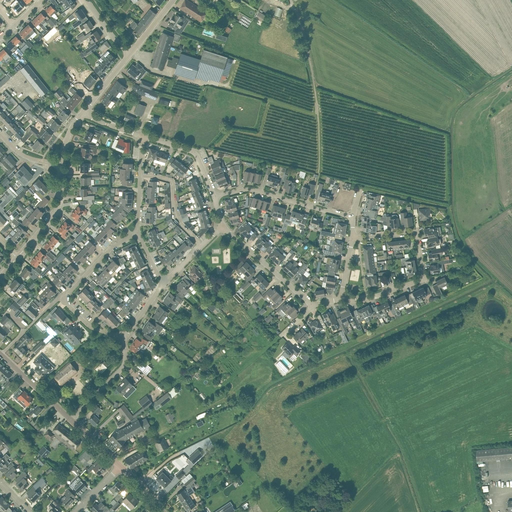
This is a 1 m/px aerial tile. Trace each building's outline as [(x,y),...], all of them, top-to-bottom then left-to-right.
[(23,7),(16,0),(15,0),(11,4),(13,7),(13,8),(17,13),(23,7)] [(201,22),(207,13),(186,0),(185,0),(180,9),(201,22)] [(223,11),(209,4),(207,8),(221,15),(223,11)] [(55,14),(57,12),(51,5),(48,8),(47,7),(46,9),(46,10),(45,10),(51,16),(54,13),(55,14)] [(63,10),(66,15),(72,9),(70,7),(67,10),(66,8),(63,10)] [(71,15),(68,18),(69,20),(70,21),(75,17),(77,16),(80,20),(81,19),(82,19),(86,16),(81,9),(78,11),(77,9),(71,15)] [(142,19),(148,24),(156,14),(150,9),(142,19)] [(259,11),(255,18),(262,22),(266,16),(259,11)] [(36,17),(43,24),(46,22),(43,19),(45,17),(41,13),(36,17)] [(169,26),(175,30),(176,30),(177,28),(178,27),(179,28),(183,23),(181,22),(181,21),(183,18),(176,14),(174,18),(173,17),(170,21),(171,22),(169,26)] [(55,25),(58,23),(52,16),(49,19),(55,25)] [(36,26),(38,24),(41,28),(44,25),(43,24),(36,17),(31,22),(36,26)] [(148,24),(142,19),(138,24),(134,21),(130,26),(140,34),(148,24)] [(85,28),(88,31),(93,27),(89,21),(80,27),(82,30),(85,28)] [(35,32),(32,30),(33,29),(28,24),(24,29),(30,36),(35,32)] [(54,27),(43,37),(47,41),(50,43),(54,39),(52,37),(58,31),(54,27)] [(46,28),(40,34),(42,36),(43,37),(49,31),(46,28)] [(32,38),(30,36),(24,29),(19,33),(25,40),(27,38),(29,41),(32,38)] [(92,34),(90,35),(90,36),(92,39),(89,42),(90,43),(87,45),(89,48),(95,44),(94,42),(101,38),(96,31),(92,34)] [(162,32),(159,42),(170,47),(172,40),(178,42),(180,36),(174,34),(174,36),(167,34),(162,32)] [(15,45),(17,43),(20,46),(23,43),(20,41),(20,40),(16,36),(11,41),(15,45)] [(62,38),(54,44),(57,48),(65,42),(62,38)] [(28,40),(25,43),(26,44),(28,46),(30,49),(33,46),(28,40)] [(24,55),(20,50),(15,45),(11,41),(6,45),(10,50),(10,49),(12,51),(14,49),(16,51),(16,50),(22,57),(24,55)] [(157,49),(151,67),(156,68),(162,70),(170,47),(159,42),(157,49)] [(95,44),(89,48),(92,52),(99,48),(96,44),(95,44)] [(0,52),(0,54),(5,61),(8,58),(7,57),(9,55),(8,54),(8,53),(4,49),(0,52)] [(200,59),(181,53),(179,58),(176,57),(174,66),(176,67),(175,69),(176,73),(193,79),(198,65),(218,71),(223,56),(204,49),(200,59)] [(20,59),(14,52),(12,54),(18,61),(20,59)] [(10,66),(5,61),(0,54),(0,60),(3,63),(4,63),(9,68),(10,66)] [(84,83),(83,83),(89,88),(96,80),(91,75),(90,76),(88,74),(91,72),(85,65),(84,65),(83,64),(84,63),(77,54),(75,55),(81,63),(80,64),(82,67),(81,69),(80,68),(79,70),(80,72),(82,71),(87,76),(82,81),(84,83)] [(107,57),(103,62),(108,67),(116,59),(110,54),(107,57)] [(102,72),(103,73),(108,67),(103,62),(100,59),(98,61),(98,63),(100,65),(97,67),(94,70),(100,75),(102,72)] [(16,67),(13,69),(17,72),(23,66),(20,63),(18,65),(16,67)] [(134,79),(135,79),(138,81),(140,78),(137,76),(140,73),(144,74),(146,71),(142,68),(143,68),(138,63),(135,67),(132,64),(127,71),(130,74),(129,74),(134,79)] [(49,90),(27,64),(20,70),(41,96),(49,90)] [(70,78),(66,73),(61,77),(65,82),(70,78)] [(0,86),(1,87),(10,78),(6,75),(0,81),(0,86)] [(123,94),(127,88),(117,81),(109,91),(119,98),(122,94),(123,94)] [(152,99),(155,92),(133,84),(131,89),(136,91),(136,93),(152,99)] [(59,101),(62,105),(64,108),(67,105),(72,109),(77,104),(71,99),(68,102),(63,95),(64,95),(59,89),(59,90),(55,85),(50,90),(58,99),(59,99),(60,100),(59,101)] [(76,93),(77,92),(72,88),(69,91),(74,95),(71,99),(77,104),(82,98),(76,93)] [(5,91),(2,94),(7,99),(10,96),(5,91)] [(109,91),(101,102),(107,106),(112,100),(116,103),(119,99),(119,98),(109,91)] [(34,104),(27,98),(21,103),(28,110),(34,104)] [(141,116),(145,106),(137,103),(133,113),(141,116)] [(61,113),(57,117),(63,122),(68,115),(66,114),(68,112),(64,108),(62,105),(58,111),(61,113)] [(55,114),(49,108),(46,111),(53,116),(55,114)] [(9,114),(5,109),(0,113),(0,119),(2,121),(9,114)] [(23,109),(21,111),(20,112),(16,116),(19,119),(26,112),(23,109)] [(36,119),(43,125),(46,121),(39,115),(37,118),(31,112),(30,114),(36,119)] [(13,118),(9,114),(2,121),(6,125),(11,120),(13,118)] [(136,118),(126,114),(123,120),(134,124),(136,118)] [(155,124),(158,118),(152,116),(150,122),(155,124)] [(55,122),(52,119),(47,124),(55,131),(60,125),(55,121),(55,122)] [(14,123),(11,120),(6,125),(5,126),(8,129),(9,128),(10,130),(18,122),(16,120),(14,123)] [(10,130),(14,134),(21,128),(23,126),(19,121),(18,122),(10,130)] [(35,136),(38,132),(32,127),(32,128),(29,131),(32,133),(35,136)] [(25,132),(21,128),(14,134),(19,139),(24,134),(25,132)] [(49,139),(51,135),(46,131),(42,128),(40,130),(41,131),(38,134),(46,141),(47,141),(48,142),(50,139),(49,139)] [(97,140),(98,140),(101,135),(102,135),(104,133),(106,134),(105,136),(108,137),(110,134),(105,131),(104,132),(101,130),(100,132),(94,130),(93,133),(87,131),(84,138),(96,143),(97,140)] [(24,143),(32,133),(29,131),(28,133),(21,141),(24,143)] [(115,140),(112,147),(116,149),(117,146),(125,150),(125,152),(129,152),(129,142),(125,142),(123,142),(123,141),(124,140),(120,138),(119,139),(118,142),(115,140)] [(38,151),(43,145),(38,141),(33,146),(31,143),(29,145),(32,149),(33,148),(38,151)] [(95,154),(96,146),(89,145),(88,149),(82,148),(81,156),(87,157),(87,159),(90,160),(91,159),(92,156),(91,155),(89,154),(89,153),(95,154)] [(166,163),(168,155),(157,151),(148,148),(147,151),(149,152),(146,161),(149,161),(150,159),(154,160),(154,159),(166,163)] [(11,157),(9,155),(3,160),(4,161),(2,163),(4,165),(8,170),(5,173),(8,176),(11,173),(16,168),(13,166),(16,163),(12,158),(11,159),(10,158),(11,157)] [(179,162),(175,159),(170,165),(175,168),(179,162)] [(212,170),(213,171),(221,168),(224,166),(222,162),(221,162),(220,159),(217,160),(213,162),(214,164),(211,166),(212,169),(211,170),(212,170)] [(120,168),(120,170),(119,170),(119,171),(118,177),(119,177),(120,177),(120,179),(122,179),(122,185),(131,185),(132,180),(129,179),(130,169),(132,169),(132,161),(123,161),(123,168),(120,168)] [(184,166),(179,162),(175,168),(179,171),(184,166)] [(88,163),(80,164),(81,172),(88,172),(88,168),(91,168),(91,163),(88,163)] [(14,174),(17,177),(16,178),(18,180),(22,177),(28,171),(23,166),(14,174)] [(184,166),(179,171),(183,175),(188,169),(184,166)] [(222,170),(221,168),(213,171),(213,172),(213,173),(214,174),(215,176),(226,172),(225,169),(222,170)] [(33,176),(28,171),(22,177),(24,179),(21,182),(24,184),(33,176)] [(217,181),(217,182),(228,177),(226,174),(227,173),(227,172),(226,172),(215,176),(216,179),(216,180),(217,181)] [(284,174),(283,179),(282,181),(285,181),(283,188),(286,189),(286,191),(293,193),(294,188),(296,183),(292,182),(292,181),(286,179),(287,175),(284,174)] [(270,175),(270,177),(268,176),(265,185),(266,185),(266,184),(268,184),(267,185),(271,186),(274,175),(272,175),(270,175)] [(280,180),(278,179),(278,178),(277,176),(274,175),(271,186),(275,187),(277,187),(276,188),(277,188),(280,180)] [(7,177),(1,183),(5,187),(10,181),(7,177)] [(81,177),(81,185),(88,185),(88,187),(90,187),(92,187),(92,185),(91,185),(91,177),(87,177),(81,177)] [(217,184),(218,184),(219,187),(223,185),(224,188),(231,185),(228,177),(217,182),(218,182),(217,184)] [(197,184),(195,178),(188,181),(190,187),(197,184)] [(33,189),(36,192),(43,184),(39,179),(31,187),(33,189)] [(312,194),(315,185),(309,183),(307,188),(303,186),(301,196),(307,198),(309,193),(312,194)] [(319,201),(323,202),(326,194),(320,192),(323,184),(319,183),(317,190),(315,198),(318,199),(317,201),(318,201),(318,200),(320,200),(319,201)] [(43,184),(36,192),(35,192),(41,199),(45,196),(46,196),(46,195),(47,194),(50,191),(43,184)] [(197,184),(190,187),(192,191),(191,192),(199,188),(197,184)] [(22,187),(13,195),(14,197),(15,198),(22,191),(24,189),(22,187)] [(25,194),(24,193),(28,189),(26,187),(24,189),(22,191),(15,198),(18,201),(25,194)] [(93,187),(92,187),(90,187),(90,189),(80,189),(81,196),(83,196),(83,200),(88,200),(94,200),(94,196),(88,196),(86,196),(86,192),(93,192),(93,187)] [(119,192),(119,198),(132,199),(132,194),(131,194),(132,192),(129,192),(129,189),(117,188),(117,192),(119,192)] [(199,188),(191,192),(193,197),(200,194),(198,189),(199,189),(199,188)] [(326,191),(326,194),(323,202),(327,203),(329,203),(328,204),(329,204),(331,196),(328,194),(328,191),(326,191)] [(200,194),(193,197),(195,202),(202,199),(200,194)] [(367,197),(365,203),(374,205),(378,206),(379,201),(380,196),(373,195),(372,199),(367,197)] [(252,206),(255,207),(258,199),(256,198),(256,197),(255,198),(254,197),(253,198),(249,197),(249,206),(251,207),(252,206)] [(122,205),(131,209),(132,205),(131,205),(131,203),(132,203),(132,199),(119,198),(119,200),(122,200),(122,205)] [(226,207),(235,204),(234,198),(225,200),(225,204),(225,205),(226,205),(226,206),(226,207)] [(202,199),(195,202),(197,207),(204,204),(202,199)] [(265,201),(263,200),(261,209),(267,211),(269,202),(267,201),(266,200),(265,201)] [(18,201),(15,204),(22,211),(25,208),(23,206),(18,201)] [(32,209),(30,212),(38,219),(43,213),(40,211),(44,206),(40,203),(36,208),(37,209),(35,211),(32,209)] [(374,209),(374,205),(365,203),(364,208),(370,210),(369,213),(377,215),(378,210),(374,209)] [(235,204),(226,207),(228,212),(228,213),(237,210),(235,204)] [(129,212),(131,209),(122,205),(119,208),(116,206),(115,207),(124,216),(127,213),(128,211),(129,212)] [(274,219),(276,219),(279,207),(273,205),(270,214),(275,216),(274,219)] [(75,211),(80,215),(82,213),(85,215),(88,212),(84,209),(83,210),(78,206),(75,211)] [(115,220),(117,218),(120,221),(124,216),(115,207),(114,209),(116,211),(113,214),(111,212),(109,214),(115,220)] [(286,209),(279,207),(276,219),(277,220),(278,217),(283,218),(286,209)] [(197,218),(209,215),(208,215),(207,215),(206,210),(201,211),(200,209),(194,211),(194,213),(196,213),(197,215),(198,215),(199,217),(197,218)] [(420,220),(430,219),(429,213),(430,213),(429,209),(418,210),(419,213),(420,220)] [(16,210),(11,215),(14,218),(19,214),(16,210)] [(237,210),(228,213),(228,214),(229,219),(239,216),(237,210)] [(74,220),(77,223),(80,220),(78,218),(80,215),(75,211),(71,215),(75,219),(74,220)] [(291,215),(286,214),(284,222),(291,224),(292,220),(295,221),(298,213),(292,211),(291,215)] [(33,224),(38,219),(30,212),(26,217),(27,218),(23,223),(27,226),(30,222),(33,224)] [(406,212),(400,213),(401,220),(404,220),(404,226),(412,225),(411,217),(407,217),(406,212)] [(5,213),(0,217),(0,225),(1,226),(5,223),(8,220),(9,219),(10,218),(9,217),(5,213)] [(297,226),(304,229),(307,220),(302,219),(303,214),(298,213),(295,221),(298,222),(297,226)] [(377,215),(369,213),(368,217),(362,216),(361,222),(371,222),(371,219),(376,219),(377,215)] [(391,215),(392,216),(386,217),(387,226),(391,226),(391,228),(399,227),(398,218),(397,218),(397,216),(397,215),(395,215),(391,215)] [(239,216),(229,219),(230,220),(229,221),(230,222),(231,225),(240,223),(239,216)] [(320,219),(312,217),(310,225),(315,226),(314,229),(320,231),(322,224),(319,223),(320,219)] [(16,226),(12,230),(21,238),(26,232),(21,228),(23,225),(19,222),(14,218),(11,222),(16,226)] [(337,225),(337,228),(345,230),(346,224),(338,223),(339,219),(332,218),(331,224),(337,225)] [(88,223),(87,221),(85,219),(83,221),(84,222),(80,228),(82,230),(89,223),(88,223)] [(111,219),(108,222),(107,221),(105,223),(113,230),(115,228),(114,227),(116,225),(111,219)] [(185,221),(183,222),(189,229),(193,225),(190,222),(189,222),(189,220),(185,221)] [(62,226),(67,231),(69,228),(72,230),(75,227),(71,224),(70,225),(65,221),(62,226)] [(240,231),(245,236),(253,226),(252,225),(250,227),(247,224),(247,223),(245,221),(242,224),(245,226),(240,231)] [(370,233),(376,232),(376,226),(371,226),(371,222),(361,222),(361,227),(364,227),(363,232),(370,232),(370,233)] [(113,230),(105,223),(103,225),(102,224),(101,226),(111,236),(113,234),(111,233),(113,230)] [(65,233),(67,231),(62,226),(58,230),(62,234),(61,236),(64,239),(67,235),(65,233)] [(96,231),(99,234),(105,239),(108,237),(109,238),(111,236),(101,226),(96,231)] [(257,237),(260,234),(261,232),(258,230),(258,229),(256,227),(255,227),(253,226),(245,236),(250,240),(254,235),(257,237)] [(330,232),(329,236),(338,238),(338,234),(344,236),(345,230),(337,228),(333,227),(332,233),(330,232)] [(427,229),(424,229),(425,234),(425,236),(427,235),(428,238),(437,236),(436,233),(439,233),(438,227),(433,228),(432,228),(430,228),(429,228),(428,228),(427,229)] [(155,235),(158,234),(157,231),(155,232),(154,229),(148,232),(149,235),(148,236),(149,238),(155,235)] [(9,241),(11,239),(17,243),(21,238),(12,230),(9,234),(5,238),(9,241)] [(77,238),(80,241),(82,239),(81,238),(85,234),(83,231),(77,238)] [(105,239),(99,234),(95,238),(102,245),(104,243),(103,242),(105,239)] [(150,243),(159,239),(158,237),(156,238),(155,235),(149,238),(150,241),(149,241),(150,243)] [(54,246),(58,240),(53,236),(48,241),(54,246)] [(255,244),(260,248),(268,239),(267,237),(265,239),(261,236),(255,244)] [(334,242),(333,246),(342,248),(343,242),(337,241),(338,238),(329,236),(329,239),(332,240),(331,242),(334,242)] [(428,241),(426,241),(426,243),(427,248),(430,247),(431,247),(433,247),(433,246),(436,246),(436,245),(441,244),(440,239),(437,239),(437,236),(428,238),(428,241)] [(185,240),(183,241),(190,248),(194,244),(188,238),(186,241),(185,240)] [(159,239),(150,243),(151,245),(152,245),(154,248),(160,245),(158,242),(160,241),(159,239)] [(271,245),(273,243),(268,239),(260,248),(265,253),(266,251),(268,253),(273,247),(271,245)] [(402,240),(403,249),(409,248),(408,243),(411,242),(411,239),(402,240)] [(54,246),(48,241),(44,247),(49,251),(54,246)] [(93,249),(96,247),(90,241),(86,246),(93,253),(95,251),(93,249)] [(180,246),(185,251),(188,249),(189,250),(190,248),(183,241),(182,243),(183,244),(180,246)] [(131,243),(122,248),(123,251),(125,250),(126,252),(129,250),(130,254),(138,250),(135,245),(133,246),(131,243)] [(364,253),(373,252),(372,246),(366,247),(366,244),(363,245),(364,253)] [(342,248),(333,246),(330,245),(329,251),(329,254),(334,255),(335,252),(341,253),(342,248)] [(82,250),(87,256),(90,253),(91,255),(93,253),(86,246),(82,250)] [(177,247),(175,249),(182,256),(184,254),(183,253),(185,251),(180,246),(178,248),(177,247)] [(275,246),(273,247),(268,253),(270,255),(269,256),(274,261),(282,251),(281,250),(279,252),(275,249),(277,248),(275,246)] [(442,255),(441,248),(434,249),(435,252),(428,253),(429,261),(438,260),(438,256),(442,255)] [(181,257),(182,256),(175,249),(172,252),(178,259),(180,256),(181,257)] [(78,255),(85,261),(87,260),(85,258),(87,256),(82,250),(78,255)] [(130,254),(132,256),(129,257),(131,259),(140,255),(138,250),(130,254)] [(40,251),(35,257),(41,262),(43,259),(45,260),(46,258),(51,263),(54,259),(53,259),(50,256),(47,253),(46,253),(48,255),(46,257),(40,251)] [(172,252),(171,251),(167,255),(173,261),(175,259),(176,260),(178,259),(172,252)] [(284,252),(282,251),(274,261),(279,265),(283,260),(285,261),(293,253),(290,251),(287,255),(284,252)] [(66,257),(62,253),(56,259),(58,261),(60,263),(66,257)] [(295,255),(293,253),(285,261),(288,258),(291,260),(295,255)] [(169,265),(173,261),(167,255),(166,254),(164,256),(165,257),(163,259),(169,265)] [(83,263),(85,261),(78,255),(73,259),(79,265),(82,262),(83,263)] [(130,262),(134,261),(135,263),(142,260),(140,255),(131,259),(129,260),(130,262)] [(41,262),(35,257),(30,262),(36,267),(34,269),(40,274),(43,271),(37,266),(41,262)] [(406,267),(415,265),(414,260),(409,260),(408,257),(405,258),(401,258),(402,262),(405,261),(406,267)] [(111,262),(109,265),(115,270),(119,266),(112,259),(110,261),(111,262)] [(135,270),(145,265),(142,260),(135,263),(136,266),(133,267),(135,270)] [(293,263),(290,260),(283,269),(287,272),(296,262),(295,260),(293,263)] [(240,270),(243,273),(250,266),(246,262),(244,263),(242,261),(234,269),(238,272),(240,270)] [(298,263),(296,262),(287,272),(292,276),(299,268),(296,266),(298,263)] [(307,264),(306,264),(302,269),(296,276),(299,279),(298,280),(301,283),(300,284),(302,286),(311,276),(305,270),(306,267),(308,265),(307,264)] [(434,265),(429,266),(431,274),(444,271),(442,264),(438,264),(434,265)] [(76,273),(78,271),(70,265),(66,269),(72,274),(74,272),(76,273)] [(103,268),(111,275),(115,270),(109,265),(107,267),(105,266),(103,268)] [(191,274),(189,277),(194,283),(203,274),(202,274),(205,271),(198,265),(199,266),(196,268),(194,266),(192,268),(193,269),(190,273),(191,274)] [(403,267),(405,276),(411,275),(411,272),(416,271),(415,265),(406,267),(403,267)] [(254,270),(250,266),(243,273),(246,275),(243,278),(247,281),(248,281),(255,274),(253,272),(254,270)] [(43,271),(40,274),(43,277),(48,272),(49,270),(48,268),(47,267),(46,267),(43,271)] [(31,271),(30,272),(26,268),(20,274),(25,278),(28,275),(35,280),(40,274),(34,270),(32,272),(31,271)] [(113,277),(111,275),(103,268),(102,270),(103,271),(101,273),(107,279),(109,281),(113,277)] [(141,275),(142,278),(150,274),(147,269),(143,271),(141,268),(134,272),(137,277),(141,275)] [(375,273),(375,268),(366,269),(367,274),(367,276),(373,276),(373,273),(375,273)] [(72,274),(66,269),(62,273),(69,280),(71,278),(69,277),(72,274)] [(56,276),(57,277),(58,278),(64,283),(66,281),(67,282),(69,280),(62,273),(60,271),(56,276)] [(55,279),(52,281),(58,287),(61,284),(62,285),(64,283),(58,278),(57,277),(52,273),(50,275),(55,279)] [(106,283),(104,281),(107,279),(101,273),(98,276),(97,275),(95,277),(98,279),(96,281),(102,287),(106,283)] [(142,278),(143,280),(140,282),(141,284),(142,284),(152,279),(150,274),(142,278)] [(258,284),(264,279),(259,274),(251,281),(254,284),(256,282),(258,284)] [(324,276),(323,282),(326,282),(335,284),(336,284),(337,282),(337,279),(336,278),(334,278),(329,277),(330,275),(328,274),(327,277),(324,276)] [(376,275),(373,276),(367,276),(364,277),(366,286),(377,285),(376,275)] [(447,284),(444,277),(435,281),(437,284),(432,286),(437,296),(442,294),(439,288),(447,284)] [(183,279),(180,282),(189,292),(190,292),(195,287),(193,286),(195,284),(194,284),(191,280),(189,282),(185,278),(183,280),(183,279)] [(152,279),(142,284),(144,288),(143,288),(145,292),(147,292),(148,295),(149,296),(152,291),(150,286),(154,284),(152,279)] [(259,289),(261,291),(269,284),(264,279),(258,284),(261,287),(259,289)] [(15,291),(18,288),(21,290),(25,286),(22,283),(21,284),(15,280),(10,286),(9,286),(11,288),(12,288),(15,291)] [(97,285),(93,280),(89,284),(94,289),(97,285)] [(46,285),(42,289),(50,298),(55,293),(51,289),(54,287),(47,281),(45,283),(46,285)] [(251,284),(248,281),(247,281),(241,287),(244,290),(251,284)] [(177,286),(175,288),(180,292),(178,294),(181,297),(182,298),(185,296),(188,293),(187,293),(189,292),(180,282),(177,285),(177,286)] [(326,283),(325,288),(331,289),(330,290),(333,291),(335,284),(326,282),(326,283)] [(87,287),(78,295),(82,299),(90,292),(87,290),(89,289),(87,287)] [(418,290),(421,298),(431,293),(428,287),(424,289),(423,287),(418,290)] [(270,288),(267,291),(262,296),(265,299),(267,296),(271,300),(279,292),(278,291),(277,291),(274,289),(273,290),(270,288)] [(47,300),(50,298),(42,289),(39,292),(41,294),(39,296),(41,299),(39,301),(44,306),(49,301),(47,300)] [(136,289),(135,291),(134,291),(132,293),(142,300),(145,296),(136,289)] [(417,300),(421,298),(418,290),(408,294),(411,300),(413,303),(413,305),(414,305),(418,303),(417,300)] [(94,297),(90,292),(82,299),(87,303),(94,297)] [(253,298),(253,299),(251,300),(254,302),(255,301),(262,295),(259,292),(253,298)] [(280,293),(279,292),(271,300),(268,302),(274,309),(278,305),(282,301),(282,300),(281,299),(282,297),(280,294),(280,293)] [(138,304),(142,300),(132,293),(129,298),(138,304)] [(166,297),(163,302),(167,305),(171,308),(173,309),(174,310),(176,307),(175,306),(173,304),(176,301),(179,303),(181,300),(182,299),(180,296),(176,293),(175,293),(176,294),(176,293),(177,294),(175,297),(174,296),(171,294),(167,298),(166,297)] [(236,294),(234,296),(240,302),(242,300),(236,294)] [(17,297),(14,300),(15,300),(17,303),(21,306),(25,301),(28,298),(24,295),(21,298),(20,299),(20,300),(17,297)] [(88,307),(90,309),(99,299),(95,295),(94,297),(87,303),(89,306),(88,307)] [(413,303),(411,300),(408,302),(405,295),(399,297),(403,305),(408,303),(409,305),(413,303)] [(101,306),(104,308),(112,299),(110,297),(101,306)] [(398,310),(398,308),(403,305),(399,297),(393,300),(394,301),(391,303),(395,311),(398,310)] [(135,309),(138,304),(129,298),(126,302),(135,309)] [(101,302),(99,299),(90,309),(91,311),(93,310),(95,312),(101,307),(99,304),(101,302)] [(104,308),(106,310),(114,301),(112,299),(104,308)] [(15,300),(9,307),(15,312),(21,306),(17,303),(15,300)] [(121,308),(122,310),(127,314),(129,311),(132,313),(135,309),(126,302),(125,301),(122,304),(121,303),(118,305),(121,308)] [(28,306),(29,307),(25,312),(28,315),(29,314),(33,318),(38,313),(35,310),(36,310),(32,306),(35,304),(32,302),(28,306)] [(285,315),(286,313),(293,306),(292,305),(291,305),(291,306),(288,303),(286,305),(284,302),(279,307),(276,310),(278,313),(279,312),(283,316),(285,315)] [(387,302),(382,305),(386,312),(391,310),(387,302)] [(376,314),(375,311),(372,312),(369,305),(363,308),(366,316),(369,315),(370,317),(376,314)] [(387,315),(386,312),(382,305),(374,309),(375,311),(376,314),(379,319),(387,315)] [(410,308),(406,310),(407,314),(413,311),(416,309),(414,305),(413,305),(412,307),(412,308),(410,308)] [(203,306),(197,311),(200,314),(206,309),(203,306)] [(296,308),(293,306),(286,313),(287,315),(288,314),(293,319),(298,314),(296,312),(298,310),(298,309),(297,307),(296,308)] [(159,325),(161,322),(161,323),(168,313),(160,307),(155,313),(156,313),(153,317),(156,319),(155,321),(159,325)] [(345,309),(342,310),(349,323),(351,323),(349,319),(353,317),(351,314),(350,312),(351,312),(350,311),(348,307),(345,308),(345,309)] [(49,312),(42,319),(45,322),(50,318),(51,320),(53,319),(55,318),(60,323),(63,320),(65,319),(66,317),(63,313),(59,308),(58,309),(52,315),(49,312)] [(356,317),(359,323),(364,320),(365,322),(367,322),(369,321),(366,316),(363,308),(357,311),(358,314),(355,315),(356,317)] [(109,315),(105,310),(98,317),(99,319),(101,318),(103,320),(105,319),(109,315)] [(339,311),(337,312),(339,317),(339,318),(340,319),(342,323),(345,321),(347,324),(349,323),(342,310),(340,311),(339,311)] [(325,314),(322,315),(328,326),(330,325),(333,331),(339,328),(333,315),(330,316),(329,312),(328,312),(327,312),(324,313),(325,314)] [(109,315),(105,319),(107,321),(106,323),(107,325),(114,318),(110,313),(109,315)] [(311,321),(307,323),(309,327),(310,326),(314,333),(320,330),(321,333),(325,331),(323,328),(326,327),(320,314),(317,316),(318,319),(312,322),(311,321)] [(0,328),(9,319),(5,315),(0,320),(0,328)] [(113,328),(119,322),(114,318),(107,325),(109,326),(110,325),(113,328)] [(9,319),(0,328),(0,337),(2,340),(11,331),(9,329),(15,324),(9,319)] [(158,331),(157,330),(161,326),(159,325),(155,321),(153,324),(149,321),(145,326),(153,331),(155,333),(156,333),(158,331)] [(65,326),(61,330),(76,345),(81,340),(80,339),(83,336),(80,332),(80,331),(75,326),(73,328),(70,325),(67,328),(65,326)] [(151,334),(153,331),(145,326),(142,331),(146,333),(144,336),(150,340),(154,336),(151,334)] [(50,334),(42,342),(45,344),(46,345),(57,334),(54,331),(50,328),(47,331),(50,334)] [(302,328),(294,336),(300,342),(308,334),(302,328)] [(13,349),(21,357),(27,351),(23,347),(31,339),(26,334),(18,341),(19,342),(13,349)] [(143,349),(148,342),(141,337),(139,340),(137,338),(134,343),(133,342),(129,348),(136,353),(140,347),(143,349)] [(35,354),(43,347),(39,343),(32,350),(35,354)] [(287,343),(282,348),(289,356),(288,357),(292,361),(298,356),(297,355),(300,351),(294,345),(292,347),(287,343)] [(311,359),(305,352),(300,356),(303,359),(304,359),(308,362),(311,359)] [(36,358),(37,358),(33,362),(38,366),(34,370),(39,375),(43,372),(46,375),(50,372),(55,367),(48,360),(47,360),(41,354),(36,358)] [(69,362),(54,376),(61,385),(77,372),(69,362)] [(281,363),(278,366),(285,373),(288,370),(282,363),(281,363)] [(145,367),(142,370),(147,374),(152,368),(147,364),(145,367)] [(6,368),(0,374),(0,380),(2,378),(5,381),(12,374),(6,368)] [(123,382),(117,389),(123,395),(132,385),(126,378),(122,382),(123,382)] [(63,394),(62,395),(53,385),(48,389),(60,402),(66,397),(63,394)] [(19,389),(14,394),(20,400),(18,402),(23,406),(25,408),(32,399),(24,391),(23,392),(19,389)] [(146,396),(138,402),(144,410),(145,409),(144,408),(151,402),(146,396)] [(37,415),(43,409),(38,404),(35,407),(35,406),(31,410),(32,410),(28,413),(31,416),(33,414),(35,416),(37,415)] [(91,410),(95,414),(100,409),(96,405),(91,410)] [(127,422),(134,418),(131,413),(124,417),(127,422)] [(89,420),(95,425),(100,420),(97,418),(99,416),(96,414),(95,416),(94,415),(89,420)] [(131,421),(132,424),(123,429),(125,434),(128,438),(144,430),(144,431),(151,427),(146,418),(139,422),(138,420),(136,417),(131,421)] [(81,442),(59,424),(52,432),(74,450),(81,442)] [(120,436),(125,434),(123,429),(117,432),(116,431),(113,435),(109,438),(113,443),(120,436)] [(47,431),(44,436),(50,441),(54,436),(47,431)] [(125,440),(128,438),(125,434),(120,436),(113,443),(118,448),(125,441),(125,440)] [(169,448),(164,437),(154,442),(160,453),(169,448)] [(44,458),(50,452),(44,446),(38,453),(44,458)] [(511,447),(476,451),(477,461),(511,458),(511,447)] [(89,453),(86,450),(79,458),(83,462),(86,459),(90,463),(96,457),(90,452),(89,453)] [(127,465),(145,454),(142,450),(124,460),(127,465)] [(199,450),(190,459),(194,464),(204,455),(199,450)] [(145,454),(127,465),(131,469),(148,459),(145,454)] [(40,456),(36,460),(42,465),(45,462),(40,456)] [(4,461),(2,458),(0,459),(0,468),(2,466),(4,468),(10,463),(6,459),(4,461)] [(98,460),(98,459),(86,471),(89,473),(93,469),(99,475),(104,470),(103,470),(106,467),(106,468),(107,468),(100,461),(97,465),(95,462),(98,460)] [(14,465),(12,463),(7,468),(9,470),(5,474),(7,477),(9,476),(12,479),(18,473),(15,470),(16,469),(13,466),(14,465)] [(186,473),(182,469),(176,476),(180,479),(186,473)] [(19,476),(22,479),(15,485),(22,491),(28,485),(26,482),(28,479),(25,476),(27,475),(24,471),(19,476)] [(158,476),(156,478),(159,482),(161,484),(164,487),(168,483),(171,481),(170,480),(173,478),(171,475),(169,476),(168,478),(162,472),(162,473),(161,472),(158,474),(159,475),(158,476)] [(184,483),(192,476),(189,472),(181,480),(184,483)] [(30,489),(26,493),(29,495),(30,497),(29,498),(33,502),(37,499),(40,496),(37,492),(38,491),(36,488),(45,480),(41,477),(33,485),(34,486),(30,489)] [(72,489),(73,488),(80,494),(85,489),(82,486),(84,484),(85,484),(78,477),(69,486),(72,489)] [(187,487),(190,485),(195,480),(192,477),(184,484),(187,487)] [(118,481),(109,490),(114,494),(117,491),(119,494),(125,488),(122,485),(123,485),(121,483),(121,484),(118,481)] [(180,492),(176,494),(181,501),(183,499),(189,496),(195,492),(195,491),(194,492),(191,488),(192,488),(192,487),(191,487),(190,485),(187,487),(184,489),(180,492)] [(66,495),(60,500),(67,507),(74,500),(73,499),(75,496),(68,490),(64,494),(66,495)] [(122,501),(131,509),(139,502),(135,498),(135,499),(129,494),(122,501)] [(183,499),(181,501),(187,511),(191,508),(195,505),(193,502),(191,499),(189,496),(183,499)] [(0,511),(7,511),(10,510),(8,508),(8,507),(10,505),(6,501),(0,506),(0,507),(1,509),(0,511)] [(59,511),(56,508),(59,506),(54,501),(49,506),(52,509),(49,511),(48,511),(59,511)] [(120,504),(118,501),(109,510),(111,511),(112,511),(114,510),(120,504)] [(96,504),(91,508),(94,511),(100,511),(101,511),(100,511),(105,511),(109,509),(101,502),(98,505),(96,504)]
